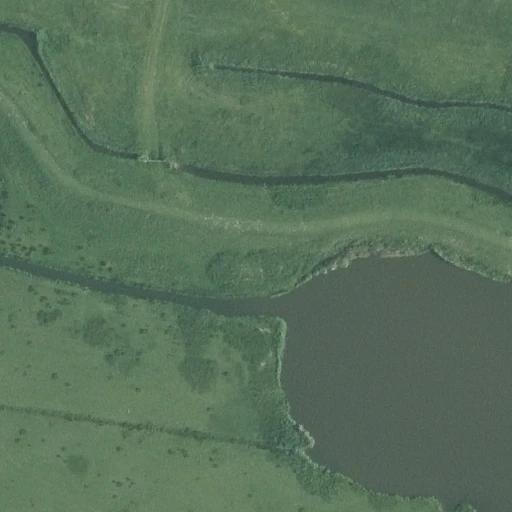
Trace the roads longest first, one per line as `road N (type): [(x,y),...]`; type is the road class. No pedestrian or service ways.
road 1 (track): [(511,244),(417,214),(292,228),(167,206)]
road 2 (track): [(167,206),(145,94),(165,0)]
